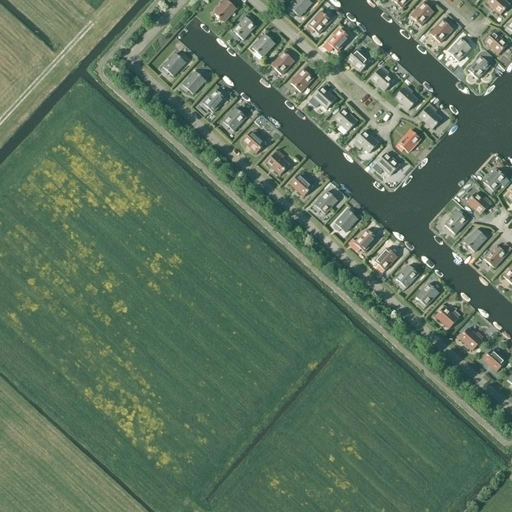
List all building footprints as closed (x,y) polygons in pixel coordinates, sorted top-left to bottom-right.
[(234,3),(230,0),(226,0),(213,14),(224,23),(236,10),(232,6),(234,3)] [(293,16),(295,14),(299,18),(311,4),(306,0),(296,0),(289,9),(287,11),(293,16)] [(391,0),(401,9),(409,0),(391,0)] [(489,0),(486,4),(500,16),(509,6),(502,0),(489,0)] [(429,9),(431,7),(425,1),(423,4),(410,17),(421,27),(433,13),(429,9)] [(312,34),(314,31),(318,35),(331,22),(320,12),(308,26),(306,28),(312,34)] [(251,23),(253,21),(247,16),(245,18),(233,32),(243,41),(255,27),(251,23)] [(448,26),(450,24),(444,19),(442,21),(430,35),(440,44),(452,30),(448,26)] [(331,51),(333,49),(337,53),(350,39),(339,30),(327,43),(325,46),(331,51)] [(494,33),(484,43),(498,55),(507,45),(500,39),(502,37),(497,31),(494,34),(494,33)] [(270,41),(272,38),(267,33),(264,35),(252,49),(262,58),(275,45),(270,41)] [(466,45),(468,43),(463,37),(460,40),(460,39),(448,53),(458,63),(470,49),(466,45)] [(356,50),(346,61),(360,73),(369,63),(362,57),(365,54),(359,49),(357,51),(356,50)] [(289,58),(292,56),(286,50),(284,53),(283,53),(271,66),(281,76),(294,62),(289,58)] [(480,57),(467,71),(478,80),(490,67),(486,63),(491,58),(485,52),(480,57)] [(166,76),(168,73),(173,77),(185,64),(175,54),(163,68),(160,70),(166,76)] [(113,66),(109,70),(119,78),(122,74),(113,66)] [(309,76),(311,73),(305,68),(303,70),(290,84),(300,93),(313,80),(309,76)] [(380,70),(370,80),(384,92),(393,82),(386,76),(389,73),(383,68),(381,70),(380,70)] [(186,94),(188,91),(193,95),(205,82),(195,72),(182,86),(180,88),(186,94)] [(404,89),(394,99),(408,111),(417,101),(410,95),(413,92),(407,87),(404,89)] [(317,107),(319,104),(326,110),(336,100),(322,88),(312,98),(313,99),(311,101),(317,107)] [(206,112),(209,110),(213,114),(225,100),(215,91),(203,104),(200,107),(206,112)] [(247,116),(251,114),(245,104),(241,107),(247,116)] [(428,108),(418,118),(432,130),(441,120),(434,114),(437,111),(431,106),(428,108)] [(227,131),(229,128),(233,132),(246,118),(235,109),(223,123),(221,125),(227,131)] [(338,129),(341,126),(347,132),(357,122),(343,110),(334,120),(335,121),(332,123),(338,129)] [(252,132),(242,142),(256,155),(265,144),(258,138),(260,136),(255,130),(252,133),(252,132)] [(401,152),(404,150),(408,154),(420,140),(410,131),(398,145),(396,147),(401,152)] [(360,151),(362,148),(369,155),(378,144),(364,132),(355,142),(356,143),(354,145),(360,151)] [(275,154),(266,164),(280,176),(289,166),(282,160),(284,157),(278,152),(276,154),(275,154)] [(386,154),(372,169),(379,175),(383,170),(390,177),(399,166),(386,154)] [(495,169),(483,183),(487,187),(485,189),(491,195),(500,185),(503,188),(509,182),(505,179),(506,179),(495,169)] [(299,175),(290,185),(303,198),(313,188),(306,181),(308,179),(302,173),(300,176),(299,175)] [(318,214),(320,211),(325,215),(337,201),(327,192),(314,206),(312,208),(318,214)] [(480,216),(489,206),(488,205),(491,203),(485,197),(482,200),(476,193),(466,204),(480,216)] [(338,232),(340,230),(345,234),(357,220),(347,211),(334,224),(335,224),(332,227),(338,232)] [(463,214),(461,216),(457,212),(444,226),(454,235),(467,222),(467,221),(469,219),(463,214)] [(358,254),(361,250),(364,253),(377,239),(366,230),(355,243),(352,240),(348,245),(358,254)] [(482,231),(480,234),(476,230),(463,243),(474,253),(486,239),(488,237),(482,231)] [(496,246),(484,260),(494,269),(506,255),(511,250),(505,245),(500,250),(496,246)] [(386,248),(374,262),(378,266),(376,268),(382,274),(384,271),(384,272),(397,258),(386,248)] [(408,266),(395,280),(400,283),(397,286),(403,291),(405,289),(406,289),(418,275),(408,266)] [(511,267),(503,277),(511,285),(511,267)] [(428,284),(415,298),(420,302),(418,304),(423,310),(426,307),(438,294),(428,284)] [(448,330),(458,320),(457,319),(459,317),(453,311),(451,314),(444,307),(435,318),(448,330)] [(472,352),(482,341),(481,340),(483,338),(477,333),(475,335),(468,329),(458,339),(472,352)] [(496,373),(505,363),(504,362),(507,360),(501,354),(499,357),(492,350),(482,361),(496,373)]
